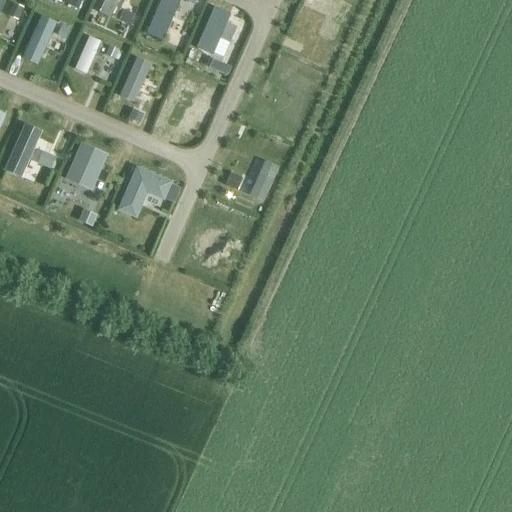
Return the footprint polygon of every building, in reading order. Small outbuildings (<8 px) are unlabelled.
[(46,0),(43,0),(28,41),(47,49),(55,30),(66,35),(75,11),(46,0)] [(161,0),(153,18),(167,24),(178,0),(161,0)] [(214,0),(204,30),(225,37),(235,7),(214,0)] [(335,16),(347,0),(328,0),(323,6),(335,16)] [(97,19),(82,50),(112,65),(127,34),(97,19)] [(215,49),(219,36),(199,30),(195,42),(215,49)] [(20,55),(29,38),(19,33),(10,50),(20,55)] [(125,80),(145,87),(161,48),(141,41),(125,80)] [(303,60),(288,96),(310,105),(326,69),(303,60)] [(185,69),(169,108),(195,119),(201,104),(208,107),(218,83),(185,69)] [(10,154),(35,163),(51,117),(26,108),(10,154)] [(103,179),(118,139),(85,127),(70,167),(103,179)] [(273,188),(288,153),(273,147),(258,181),(273,188)] [(151,205),(160,180),(176,186),(184,164),(140,150),(125,196),(151,205)] [(85,205),(98,212),(104,200),(91,193),(85,205)]
